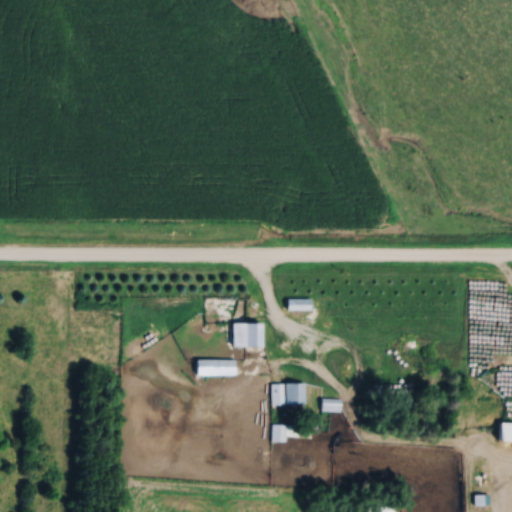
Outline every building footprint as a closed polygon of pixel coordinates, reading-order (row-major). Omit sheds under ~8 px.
[(322,292),(282,292),(282,305),(322,305),(322,292)] [(227,341),(260,341),(260,318),(227,318),(227,341)] [(192,370),(233,370),(233,355),(192,355),(192,370)] [(279,379),(279,399),(302,399),(302,379),(279,379)] [(318,406),(339,406),(339,395),(318,395),(318,406)] [(511,417),(493,417),(493,436),(511,436),(511,417)] [(363,511),(390,511),(390,501),(364,501),(363,511)]
